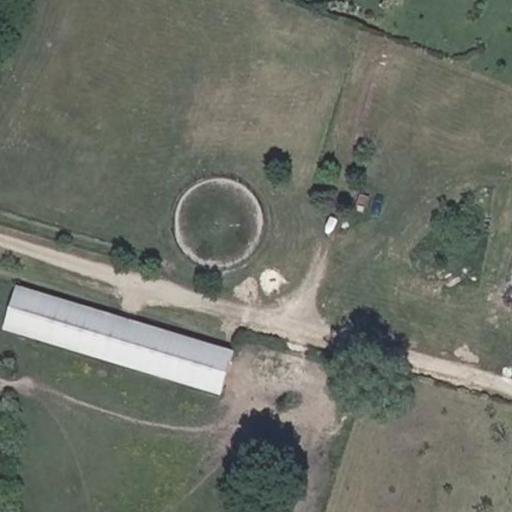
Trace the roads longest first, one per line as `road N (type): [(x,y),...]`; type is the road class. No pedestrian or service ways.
road 1 (unknown): [(415,0),(320,322)]
road 2 (unknown): [(0,221),(320,322)]
road 3 (unknown): [(320,322),(511,378)]
